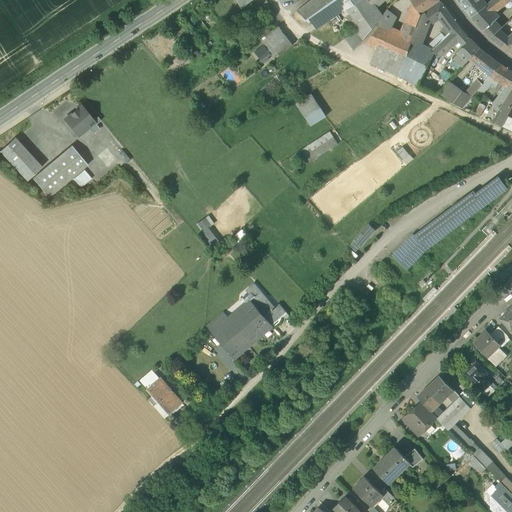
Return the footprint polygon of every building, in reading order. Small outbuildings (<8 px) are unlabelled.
[(252,0),(234,0),(241,9),(252,0)] [(334,0),(310,0),(296,12),(316,30),(338,15),(343,12),(334,0)] [(334,0),(343,12),(360,0),(334,0)] [(367,0),(360,0),(343,12),(347,17),(356,30),(362,40),(374,25),(382,16),(373,5),(373,6),(367,0)] [(438,0),(412,0),(411,1),(413,4),(421,14),(424,12),(439,1),(438,0)] [(456,0),(472,18),(486,6),(480,0),(456,0)] [(494,0),(486,6),(490,11),(495,10),(510,0),(494,0)] [(440,1),(425,13),(430,19),(432,23),(439,18),(444,24),(452,18),(440,1)] [(413,4),(401,37),(411,42),(421,14),(413,4)] [(490,11),(486,6),(472,18),(484,31),(498,18),(490,11)] [(396,18),(386,10),(382,16),(374,25),(378,27),(392,33),(396,18)] [(343,12),(338,15),(341,21),(347,17),(343,12)] [(424,12),(421,14),(411,42),(410,43),(419,47),(430,19),(425,13),(424,12)] [(452,18),(444,24),(448,28),(450,32),(458,25),(452,18)] [(458,25),(450,32),(443,38),(441,40),(449,48),(457,41),(458,42),(458,41),(466,34),(458,25)] [(392,33),(378,27),(366,43),(378,48),(405,59),(410,43),(411,42),(401,37),(392,33)] [(274,58),(290,46),(276,28),(260,40),(274,58)] [(448,28),(441,35),(443,38),(450,32),(448,28)] [(356,30),(345,39),(354,51),(362,40),(356,30)] [(499,31),(490,38),(495,41),(503,34),(499,31)] [(479,48),(466,34),(458,41),(463,47),(457,53),(466,63),(470,59),(479,48)] [(503,34),(495,41),(501,46),(509,40),(503,34)] [(511,36),(509,40),(501,46),(511,55),(511,54),(511,36)] [(441,40),(430,50),(440,57),(449,48),(441,40)] [(419,47),(410,43),(405,58),(426,69),(434,55),(426,51),(419,47)] [(405,59),(378,48),(370,64),(398,77),(405,59)] [(500,64),(479,48),(470,59),(476,63),(481,69),(484,71),(490,76),(500,64)] [(426,69),(405,58),(405,59),(398,77),(417,86),(426,69)] [(490,76),(490,77),(499,82),(508,69),(500,64),(490,76)] [(484,71),(477,80),(483,85),(490,77),(490,76),(484,71)] [(511,71),(511,72),(503,85),(511,89),(511,71)] [(477,80),(473,84),(475,86),(467,95),(471,99),(483,85),(477,80)] [(511,103),(511,89),(500,110),(507,114),(511,103)] [(465,97),(460,95),(453,104),(463,108),(471,99),(467,95),(465,97)] [(311,96),(297,105),(311,126),(325,117),(311,96)] [(83,107),(66,120),(80,137),(89,129),(96,123),(94,122),(83,107)] [(507,114),(500,110),(493,120),(502,126),(507,114)] [(96,123),(89,129),(93,135),(100,129),(97,125),(101,121),(98,118),(94,122),(96,123)] [(303,149),(308,157),(333,140),(328,133),(303,149)] [(42,168),(15,138),(0,151),(0,152),(27,182),(42,168)] [(72,146),(33,179),(49,198),(88,165),(72,146)] [(500,179),(477,196),(484,205),(507,188),(500,179)] [(473,191),(450,209),(461,223),(484,205),(477,196),(473,191)] [(450,209),(414,236),(394,257),(407,270),(427,249),(461,223),(450,209)] [(210,227),(216,223),(210,215),(197,225),(211,244),(219,239),(210,227)] [(368,224),(353,240),(354,241),(360,247),(375,230),(368,224)] [(354,241),(349,246),(355,252),(360,247),(354,241)] [(437,290),(434,287),(423,299),(426,302),(437,290)] [(249,301),(212,333),(225,349),(263,316),(249,301)] [(458,310),(454,307),(443,318),(447,321),(458,310)] [(511,309),(510,308),(499,318),(511,331),(511,330),(511,309)] [(263,316),(225,349),(234,358),(271,326),(263,316)] [(498,327),(490,335),(499,345),(508,337),(498,327)] [(490,335),(486,331),(473,343),(487,357),(499,345),(490,335)] [(487,373),(476,362),(464,373),(475,385),(483,378),(487,373)] [(439,375),(417,397),(422,402),(430,411),(452,389),(439,375)] [(182,404),(159,378),(158,379),(156,377),(152,380),(154,383),(147,389),(169,414),(182,404)] [(489,384),(483,378),(475,385),(482,392),(489,384)] [(460,398),(452,389),(430,411),(433,414),(437,418),(438,419),(460,398)] [(460,398),(438,419),(447,429),(454,422),(469,407),(460,398)] [(430,411),(422,402),(417,407),(428,419),(433,414),(430,411)] [(428,419),(417,407),(404,420),(419,436),(437,418),(433,414),(428,419)] [(492,463),(454,422),(447,429),(485,469),(492,463)] [(507,448),(511,442),(511,434),(502,443),(507,448)] [(395,448),(373,469),(388,484),(409,464),(413,467),(423,459),(415,449),(406,455),(403,451),(400,453),(395,448)] [(380,493),(365,478),(353,489),(371,507),(380,498),(382,496),(380,493)] [(511,484),(506,478),(501,482),(511,492),(511,484)] [(511,496),(511,494),(500,483),(496,487),(498,490),(498,489),(509,500),(511,496)] [(393,498),(384,489),(380,493),(382,496),(380,498),(387,505),(393,498)] [(511,511),(511,503),(509,500),(498,489),(498,490),(491,497),(491,501),(495,505),(492,509),(494,511),(511,511)] [(359,511),(345,497),(333,508),(336,511),(359,511)]
